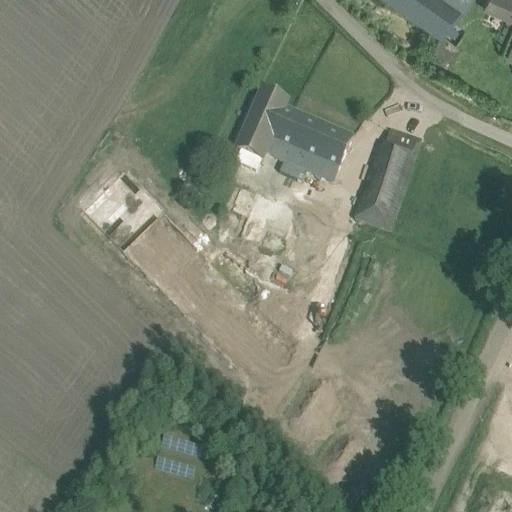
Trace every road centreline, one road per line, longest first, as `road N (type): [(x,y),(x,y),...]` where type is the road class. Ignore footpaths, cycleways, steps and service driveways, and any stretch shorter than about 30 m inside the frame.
road 1 (unclassified): [(511,144),(413,92),(320,0)]
road 2 (unclassified): [(418,511),(511,310)]
